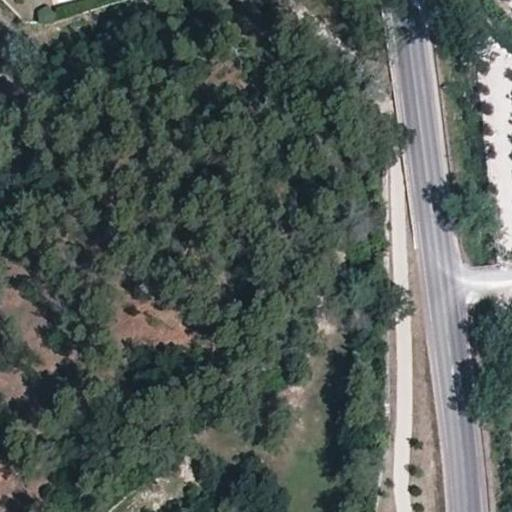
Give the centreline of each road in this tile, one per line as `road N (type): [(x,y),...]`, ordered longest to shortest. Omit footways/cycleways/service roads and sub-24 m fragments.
road 1 (tertiary): [(441,290),(410,0)]
road 2 (tertiary): [(466,511),(441,290)]
